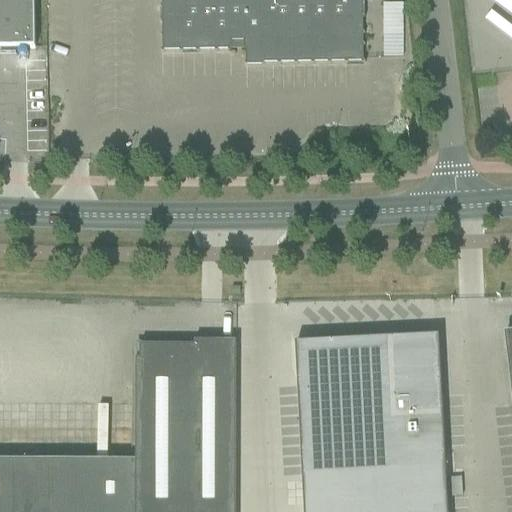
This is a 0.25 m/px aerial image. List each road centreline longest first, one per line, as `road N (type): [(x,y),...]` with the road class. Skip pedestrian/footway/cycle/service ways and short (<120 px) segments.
road 1 (secondary): [(0,215),(213,219),(460,207)]
road 2 (unclassified): [(460,207),(433,0)]
road 3 (unknown): [(0,326),(194,328)]
